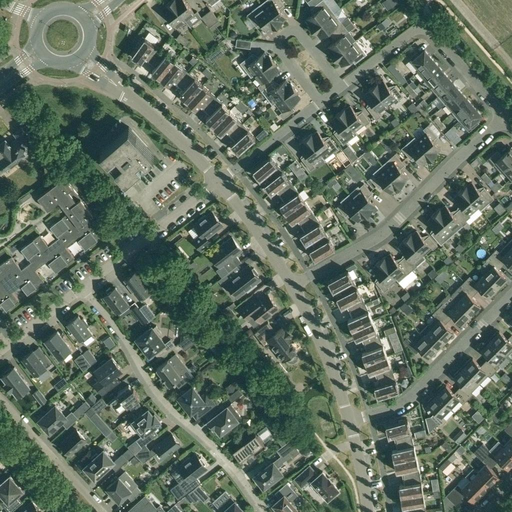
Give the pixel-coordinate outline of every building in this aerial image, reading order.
[(172,0),(170,2),(185,21),(194,13),(184,0),(172,0)] [(265,0),(261,4),(278,26),(283,22),(282,21),(286,18),(279,9),(284,5),(279,0),(265,0)] [(312,30),(334,13),(324,0),(321,0),(311,8),(315,12),(306,20),(309,24),(308,25),(312,30)] [(388,10),(397,3),(397,2),(398,1),(397,0),(384,0),(382,2),(388,10)] [(185,21),(170,2),(165,6),(166,7),(162,10),(176,28),(185,21)] [(278,26),(261,4),(247,15),(256,27),(260,23),(268,32),(272,29),(273,30),(278,26)] [(210,10),(206,13),(214,24),(218,20),(210,10)] [(209,27),(214,24),(206,13),(201,17),(209,27)] [(341,22),(334,13),(312,30),(316,35),(317,34),(320,38),(329,31),(333,36),(351,22),(348,17),(341,22)] [(387,18),(376,25),(380,30),(390,23),(387,18)] [(356,41),(348,31),(355,26),(351,22),(333,36),(336,40),(327,48),(330,52),(329,53),(333,58),(356,41)] [(180,33),(176,38),(186,46),(190,41),(180,33)] [(138,47),(131,56),(141,63),(145,57),(150,62),(160,49),(158,47),(142,36),(136,45),(138,47)] [(236,46),(249,48),(250,41),(236,40),(236,46)] [(356,41),(333,58),(337,63),(338,62),(342,66),(351,59),(354,64),(366,54),(356,41)] [(160,78),(175,61),(160,49),(150,62),(156,66),(152,71),(160,78)] [(410,58),(419,69),(432,58),(424,50),(419,54),(417,52),(410,58)] [(240,63),(251,77),(273,60),(269,55),(268,56),(264,51),(255,59),(252,54),(240,63)] [(419,69),(427,77),(439,66),(432,58),(419,69)] [(258,86),(261,91),(273,82),(270,77),(279,70),(276,66),(277,65),(273,60),(251,77),(254,75),(261,84),(258,86)] [(175,61),(160,78),(169,85),(173,80),(178,85),(189,72),(175,61)] [(430,88),(431,88),(446,75),(439,66),(427,77),(433,85),(430,88)] [(189,72),(178,85),(184,90),(179,94),(187,102),(203,85),(189,72)] [(398,72),(394,75),(402,84),(406,81),(398,72)] [(453,83),(446,75),(431,88),(438,96),(453,83)] [(261,91),(272,105),(294,88),(290,83),(289,83),(286,79),(277,86),(273,82),(261,91)] [(378,82),(373,86),(388,106),(397,98),(398,100),(403,96),(395,86),(390,90),(383,80),(379,84),(378,82)] [(460,91),(453,83),(438,96),(445,104),(460,91)] [(408,84),(405,87),(409,92),(413,89),(408,84)] [(205,109),(217,98),(203,85),(187,102),(196,109),(200,104),(205,109)] [(388,106),(373,86),(368,90),(369,91),(364,95),(372,104),(367,108),(376,120),(381,116),(378,113),(388,106)] [(294,88),(272,105),(275,103),(282,112),(279,114),(283,119),(295,110),(291,105),(300,98),(297,94),(298,93),(294,88)] [(460,91),(445,104),(452,112),(467,99),(460,91)] [(217,98),(205,109),(210,114),(206,119),(213,127),(230,111),(217,98)] [(452,112),(459,121),(474,107),(467,99),(452,112)] [(416,106),(420,111),(424,108),(419,103),(416,106)] [(345,108),(340,112),(357,134),(355,131),(364,124),(365,125),(370,122),(362,111),(357,115),(350,106),(346,109),(345,108)] [(482,116),(474,107),(459,121),(469,132),(479,123),(476,120),(482,116)] [(424,108),(420,111),(425,116),(428,113),(424,108)] [(243,124),(230,111),(213,127),(221,135),(226,130),(231,135),(243,124)] [(357,134),(340,112),(335,116),(336,117),(331,120),(339,129),(334,133),(343,145),(357,134)] [(391,121),(395,126),(400,122),(395,117),(391,121)] [(441,122),(438,125),(442,130),(446,127),(441,122)] [(243,124),(231,135),(236,140),(231,145),(238,153),(255,138),(243,124)] [(414,137),(433,158),(438,154),(437,153),(441,149),(433,140),(437,137),(427,125),(423,129),(425,132),(417,140),(414,137)] [(129,127),(100,152),(126,181),(154,155),(129,127)] [(445,133),(450,139),(456,133),(451,127),(445,133)] [(0,173),(4,170),(7,174),(9,173),(8,171),(8,172),(6,169),(24,155),(26,158),(27,158),(23,152),(33,145),(21,129),(15,134),(18,139),(9,145),(5,140),(0,144),(0,173)] [(312,133),(307,137),(324,160),(338,149),(329,137),(324,140),(317,131),(313,134),(312,133)] [(324,160),(307,137),(302,141),(303,142),(298,146),(306,155),(301,159),(310,170),(315,167),(313,164),(321,157),(324,160)] [(433,158),(414,137),(401,149),(411,160),(415,156),(423,165),(427,161),(428,162),(433,158)] [(501,172),(511,162),(511,148),(511,147),(501,156),(497,151),(487,160),(492,166),(494,164),(501,172)] [(36,152),(31,156),(37,163),(42,159),(36,152)] [(395,154),(381,165),(400,187),(405,182),(404,181),(408,178),(400,169),(405,165),(395,154)] [(264,185),(282,171),(270,156),(253,171),(260,179),(265,175),(269,180),(264,184),(264,185)] [(511,162),(501,172),(501,173),(504,170),(511,178),(511,177),(511,162)] [(395,191),(400,187),(381,165),(373,173),(374,175),(369,178),(378,188),(382,184),(390,193),(394,190),(395,191)] [(282,171),(264,185),(271,193),(276,189),(281,195),(294,185),(282,171)] [(484,173),(481,176),(488,184),(491,181),(484,173)] [(0,270),(0,302),(6,310),(19,301),(12,292),(21,285),(27,294),(40,284),(35,278),(39,274),(35,269),(46,260),(56,272),(74,258),(66,246),(77,238),(85,249),(104,235),(90,217),(93,215),(64,177),(38,197),(47,210),(59,201),(68,213),(50,227),(59,238),(48,246),(40,235),(21,249),(31,262),(21,269),(11,256),(0,265),(0,268),(1,270),(0,270)] [(467,185),(462,189),(480,210),(494,199),(484,188),(480,191),(472,182),(468,186),(467,185)] [(368,197),(372,193),(364,184),(359,187),(358,186),(349,194),(367,215),(372,211),(374,213),(378,209),(368,197)] [(494,184),(490,187),(495,192),(499,189),(494,184)] [(286,214),(304,201),(294,185),(281,195),(285,201),(279,205),(286,214)] [(462,207),(457,211),(466,220),(470,217),(469,215),(478,208),(480,211),(480,210),(462,189),(457,193),(458,195),(454,198),(462,207)] [(363,219),(367,215),(349,194),(340,201),(341,203),(337,207),(345,217),(350,213),(358,222),(362,218),(363,219)] [(304,201),(286,214),(292,223),(298,219),(302,225),(315,216),(304,201)] [(440,208),(435,212),(454,234),(463,226),(467,222),(466,220),(457,211),(453,214),(450,211),(445,206),(441,209),(440,208)] [(198,234),(199,235),(193,240),(201,251),(211,243),(206,237),(222,225),(212,212),(206,217),(205,215),(198,220),(200,222),(195,226),(200,232),(198,234)] [(441,245),(454,234),(435,212),(431,217),(432,218),(428,221),(435,230),(431,234),(441,245)] [(315,216),(302,225),(305,231),(300,234),(306,244),(325,232),(315,216)] [(407,237),(425,259),(426,258),(423,255),(431,248),(433,249),(437,245),(429,236),(424,240),(417,231),(412,234),(412,233),(407,237)] [(325,232),(306,244),(312,241),(315,246),(309,250),(315,259),(335,248),(325,232)] [(223,265),(229,272),(241,262),(236,255),(242,250),(232,237),(210,254),(220,267),(223,265)] [(406,255),(402,259),(412,270),(425,259),(407,237),(402,242),(403,243),(399,246),(406,255)] [(511,248),(507,244),(498,252),(496,250),(491,255),(500,264),(505,260),(511,267),(511,248)] [(385,256),(380,261),(399,282),(412,270),(402,259),(398,263),(390,254),(386,257),(385,256)] [(500,264),(491,255),(486,260),(492,266),(484,275),(498,289),(505,283),(503,282),(507,278),(496,268),(500,264)] [(184,266),(189,262),(185,258),(180,262),(184,266)] [(398,282),(399,282),(380,261),(375,265),(376,266),(372,269),(380,278),(375,282),(384,292),(389,288),(387,286),(396,279),(398,282)] [(256,285),(255,283),(260,279),(257,276),(259,275),(253,268),(252,269),(249,265),(234,277),(230,272),(218,280),(226,290),(234,284),(242,294),(246,290),(248,292),(256,285)] [(124,279),(142,302),(153,293),(150,290),(152,288),(145,280),(147,278),(142,271),(140,273),(137,269),(124,279)] [(336,297),(357,287),(348,270),(328,281),(333,291),(339,288),(342,294),(336,297)] [(498,289),(484,275),(476,283),(469,277),(464,282),(474,291),(478,287),(488,297),(491,294),(493,295),(498,289)] [(455,299),(472,316),(478,310),(477,309),(480,305),(470,295),(474,291),(464,282),(451,295),(455,299)] [(105,291),(106,293),(104,295),(108,301),(106,302),(111,308),(112,306),(119,315),(130,306),(115,287),(112,289),(111,287),(105,291)] [(357,287),(336,297),(341,307),(347,304),(350,310),(365,304),(357,287)] [(258,296),(250,302),(240,310),(248,320),(249,320),(254,326),(260,321),(260,322),(278,308),(268,296),(262,301),(258,296)] [(438,309),(447,318),(451,314),(461,324),(465,321),(466,322),(472,316),(455,299),(446,307),(443,304),(438,309)] [(400,307),(402,309),(403,310),(409,305),(406,302),(400,307)] [(139,308),(149,321),(155,316),(146,303),(139,308)] [(365,304),(350,310),(353,317),(347,320),(352,330),(373,321),(368,311),(365,304)] [(436,318),(429,325),(445,341),(448,338),(449,339),(453,335),(452,334),(453,332),(443,322),(447,318),(438,309),(433,314),(436,318)] [(82,342),(93,334),(87,327),(89,326),(83,318),(81,319),(78,316),(79,315),(78,315),(67,324),(68,324),(82,342)] [(373,321),(352,330),(356,340),(362,337),(365,344),(380,338),(373,321)] [(291,337),(286,330),(285,331),(282,328),(276,332),(268,322),(255,333),(266,348),(270,345),(283,361),(286,359),(289,362),(293,363),(297,360),(298,355),(295,352),(298,349),(290,337),(291,337)] [(424,336),(437,349),(445,341),(429,325),(428,324),(420,332),(424,336)] [(176,346),(170,339),(165,343),(159,335),(162,333),(156,326),(153,328),(152,326),(136,338),(136,339),(149,356),(150,356),(160,348),(165,354),(176,346)] [(394,326),(384,330),(385,335),(396,331),(394,326)] [(71,348),(57,331),(45,340),(49,345),(47,347),(52,354),(54,352),(59,358),(61,356),(62,356),(63,358),(70,353),(68,351),(71,348)] [(490,341),(506,357),(511,350),(511,334),(511,335),(507,339),(499,331),(498,332),(497,331),(493,335),(494,336),(490,341)] [(179,343),(185,351),(196,341),(191,334),(179,343)] [(408,336),(403,341),(408,346),(412,341),(408,336)] [(437,349),(424,336),(415,345),(428,358),(430,356),(431,357),(435,353),(434,352),(437,349)] [(380,338),(365,344),(368,350),(361,353),(365,363),(387,355),(383,345),(380,338)] [(506,357),(490,341),(486,345),(485,344),(481,348),(482,349),(481,350),(489,358),(485,362),(494,372),(499,366),(498,365),(506,357)] [(82,354),(91,365),(97,360),(88,349),(82,354)] [(23,358),(26,363),(24,364),(30,372),(32,370),(37,377),(47,369),(46,368),(52,363),(44,354),(40,357),(38,357),(33,350),(23,358)] [(82,354),(75,360),(83,371),(91,365),(82,354)] [(170,386),(175,382),(179,386),(191,377),(183,367),(185,366),(175,354),(156,368),(163,376),(162,377),(165,381),(166,380),(170,386)] [(387,355),(365,363),(369,373),(375,371),(378,378),(393,372),(387,355)] [(102,379),(94,384),(102,394),(115,384),(111,379),(122,370),(111,357),(106,361),(105,360),(99,364),(100,366),(95,370),(102,379)] [(494,372),(485,362),(481,366),(473,358),(471,359),(470,358),(466,362),(467,364),(463,368),(479,384),(488,375),(489,377),(494,372)] [(17,395),(29,386),(14,367),(11,369),(10,368),(4,373),(5,374),(2,376),(7,382),(5,384),(11,391),(13,389),(17,395)] [(479,384),(463,368),(459,372),(458,371),(454,375),(455,376),(454,377),(462,385),(458,389),(468,399),(473,393),(471,392),(479,384)] [(393,372),(378,378),(380,385),(374,387),(377,397),(399,391),(393,372)] [(225,388),(231,394),(238,389),(233,382),(225,388)] [(140,397),(133,388),(132,389),(129,385),(118,393),(118,395),(110,401),(118,411),(126,405),(127,406),(140,397)] [(437,395),(450,408),(458,399),(463,404),(468,399),(458,389),(454,393),(446,385),(445,387),(444,385),(440,389),(441,391),(437,395)] [(178,397),(177,397),(178,398),(183,404),(182,404),(183,405),(183,404),(185,407),(185,408),(190,414),(191,414),(196,410),(200,416),(215,404),(206,393),(201,396),(193,386),(192,386),(185,392),(183,390),(178,394),(180,396),(178,397)] [(228,397),(232,402),(242,394),(238,389),(228,397)] [(47,400),(39,390),(33,394),(41,404),(47,400)] [(450,408),(437,395),(433,399),(431,398),(427,402),(429,403),(427,404),(436,412),(431,417),(441,426),(446,421),(442,416),(450,408)] [(96,412),(107,404),(101,397),(100,398),(91,406),(96,412)] [(229,427),(241,417),(231,404),(208,421),(213,428),(215,427),(220,434),(222,432),(224,435),(231,430),(229,427)] [(67,428),(78,418),(72,412),(66,417),(55,405),(39,420),(50,433),(61,422),(67,428)] [(85,412),(90,417),(96,412),(91,407),(85,412)] [(145,444),(153,438),(148,432),(159,423),(160,421),(154,414),(153,415),(148,409),(132,421),(143,435),(136,441),(142,448),(145,444)] [(395,435),(397,441),(412,438),(407,419),(385,425),(388,436),(395,435)] [(76,429),(60,444),(65,449),(64,450),(68,455),(69,454),(70,455),(75,450),(76,451),(82,446),(81,445),(86,440),(76,429)] [(424,429),(414,432),(415,437),(426,435),(424,429)] [(461,429),(453,438),(458,443),(466,434),(461,429)] [(150,451),(145,444),(142,448),(135,455),(143,463),(159,451),(164,458),(180,445),(171,434),(155,446),(155,447),(150,451)] [(250,438),(247,435),(237,442),(240,446),(233,451),(240,461),(252,452),(255,455),(266,447),(256,434),(250,438)] [(282,446),(289,440),(291,439),(288,434),(278,441),(282,446)] [(511,437),(504,446),(503,446),(511,454),(511,437)] [(414,445),(412,438),(397,441),(398,449),(392,450),(394,461),(416,456),(414,445)] [(294,446),(289,440),(282,446),(277,450),(282,456),(294,446)] [(452,449),(445,441),(441,445),(449,452),(452,449)] [(499,441),(490,450),(491,452),(495,455),(494,455),(499,460),(508,468),(511,465),(511,466),(511,454),(503,446),(504,446),(499,441)] [(483,443),(478,448),(487,456),(491,452),(483,443)] [(487,456),(478,448),(474,452),(482,461),(487,456)] [(92,460),(84,467),(88,471),(86,473),(92,479),(93,478),(95,479),(110,465),(116,471),(128,460),(122,454),(114,461),(103,450),(98,455),(96,453),(90,458),(92,460)] [(448,459),(451,462),(457,457),(453,453),(448,459)] [(179,482),(170,489),(176,497),(185,490),(187,492),(197,485),(200,482),(196,476),(207,468),(204,464),(206,463),(201,457),(199,458),(196,455),(191,459),(189,457),(183,462),(184,464),(180,468),(185,475),(177,480),(179,482)] [(403,470),(404,477),(420,474),(419,467),(416,456),(394,461),(396,472),(403,470)] [(263,488),(282,473),(277,467),(283,463),(279,458),(273,462),(254,476),(255,478),(254,479),(258,484),(259,483),(263,488)] [(478,472),(491,485),(494,482),(495,483),(499,479),(498,478),(499,477),(486,464),(478,472)] [(338,489),(333,483),(334,483),(329,477),(328,478),(322,472),(316,477),(315,475),(317,474),(310,466),(296,479),(304,488),(312,481),(328,499),(330,496),(332,498),(337,494),(336,492),(338,489)] [(465,476),(470,480),(483,493),(491,485),(478,472),(473,468),(465,476)] [(399,485),(401,496),(423,492),(421,482),(420,474),(404,477),(405,484),(399,485)] [(0,497),(2,496),(5,500),(1,503),(8,511),(10,511),(22,502),(17,496),(23,491),(10,476),(0,484),(0,497)] [(112,483),(106,488),(111,493),(109,495),(113,499),(114,497),(119,502),(126,496),(131,501),(141,491),(136,486),(132,491),(119,477),(118,478),(116,476),(111,481),(112,483)] [(465,476),(456,484),(461,489),(475,502),(476,500),(477,502),(481,498),(480,496),(483,493),(470,480),(465,476)] [(273,505),(279,511),(297,511),(298,511),(293,505),(300,498),(287,483),(275,493),(280,499),(273,505)] [(210,497),(198,485),(193,490),(204,502),(210,497)] [(456,485),(446,496),(457,507),(463,501),(461,499),(465,494),(456,485)] [(416,511),(426,511),(423,492),(401,496),(402,507),(409,506),(409,511),(416,511)] [(244,511),(235,501),(234,501),(231,497),(219,508),(222,511),(244,511)] [(165,511),(160,505),(157,508),(150,501),(146,504),(141,499),(127,511),(165,511)] [(25,507),(24,505),(19,510),(20,511),(19,511),(41,511),(32,501),(25,507)]
